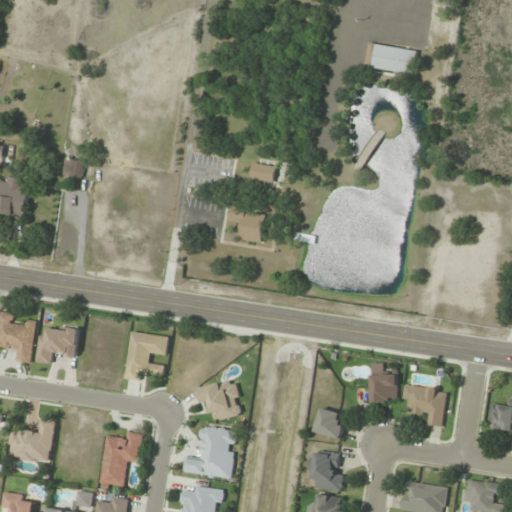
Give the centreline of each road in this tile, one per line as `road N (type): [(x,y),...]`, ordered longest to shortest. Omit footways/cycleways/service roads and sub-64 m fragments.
road 1 (secondary): [(0,277),(511,352)]
road 2 (residential): [(166,410),(0,383)]
road 3 (residential): [(385,445),(511,463)]
